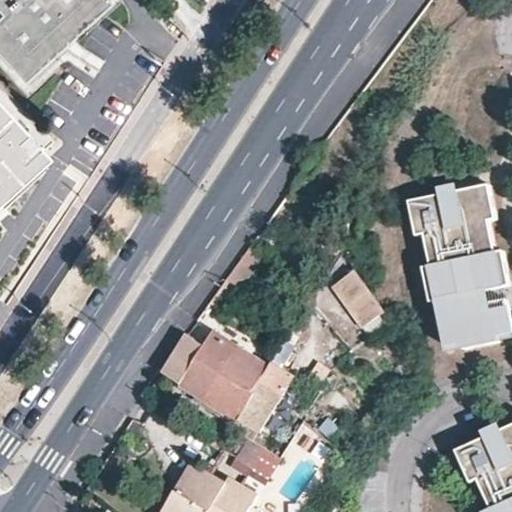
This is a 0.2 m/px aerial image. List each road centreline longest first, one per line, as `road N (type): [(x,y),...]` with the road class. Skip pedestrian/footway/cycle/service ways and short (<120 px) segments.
road 1 (primary): [(301,0),(0,456)]
road 2 (primary): [(20,511),(269,141)]
road 3 (residential): [(208,45),(0,362)]
road 4 (residential): [(395,511),(406,455),(433,423),(457,407),(511,394)]
road 5 (primary): [(269,141),(380,0)]
road 6 (primary): [(269,141),(350,0)]
